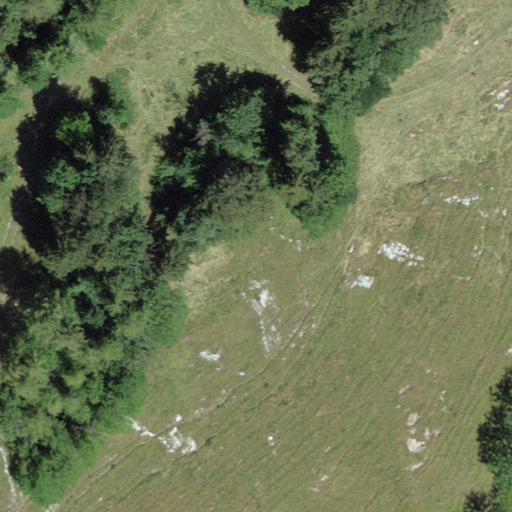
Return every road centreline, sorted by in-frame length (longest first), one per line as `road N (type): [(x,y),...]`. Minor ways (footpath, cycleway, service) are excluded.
road 1 (track): [(220,0),(259,61),(305,93),(358,111),(407,100),(474,65),(511,32)]
road 2 (track): [(0,229),(41,83),(111,0)]
